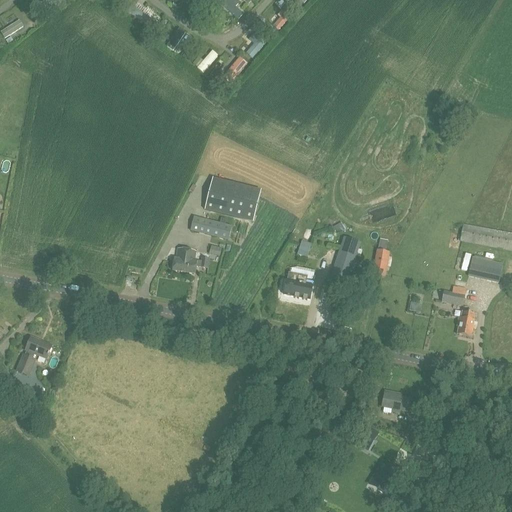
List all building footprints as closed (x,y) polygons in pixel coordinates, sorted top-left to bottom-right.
[(239,5),(240,5),(236,0),(228,0),(226,2),(241,22),(247,17),(239,5)] [(302,6),(297,1),(293,5),(298,10),(302,6)] [(277,8),(284,18),(289,14),(282,4),(277,8)] [(207,14),(214,18),(218,13),(211,8),(207,14)] [(23,17),(31,32),(39,28),(32,13),(23,17)] [(6,31),(6,40),(16,39),(16,31),(6,31)] [(241,75),(245,71),(233,61),(230,65),(241,75)] [(222,75),(216,70),(210,78),(216,83),(222,75)] [(213,179),(211,184),(205,210),(220,215),(228,217),(251,223),(256,205),(260,190),(213,179)] [(377,227),(400,218),(396,207),(379,213),(380,217),(374,219),(377,227)] [(204,235),(228,241),(232,226),(208,220),(208,221),(206,220),(194,217),(190,231),(203,234),(204,235)] [(332,228),(336,235),(345,230),(341,223),(332,228)] [(460,242),(511,251),(511,233),(463,225),(460,242)] [(373,274),(385,276),(389,253),(386,252),(388,240),(380,239),(378,251),(377,251),(373,274)] [(209,254),(219,257),(222,249),(211,246),(209,254)] [(297,255),(307,258),(310,250),(300,246),(297,255)] [(172,271),(195,275),(197,267),(201,268),(208,269),(210,259),(201,258),(200,263),(194,262),(196,252),(178,249),(176,259),(174,259),(172,271)] [(326,289),(344,295),(354,266),(356,266),(358,259),(356,259),(357,257),(339,251),(326,289)] [(493,270),(495,263),(472,258),(471,265),(468,277),(498,284),(501,272),(493,270)] [(285,295),(309,299),(312,289),(313,283),(306,282),(307,277),(289,274),(285,295)] [(442,303),(463,307),(467,287),(459,285),(458,287),(453,286),(452,293),(444,291),(442,303)] [(475,337),(477,324),(474,323),(474,321),(475,314),(462,312),(461,319),(458,318),(457,326),(459,327),(457,335),(471,338),(472,336),(475,337)] [(16,372),(29,378),(36,360),(33,359),(35,355),(47,360),(52,346),(31,338),(25,351),(26,352),(25,355),(23,354),(16,372)] [(392,412),(399,413),(400,411),(408,412),(410,400),(398,397),(399,394),(385,392),(382,407),(393,409),(392,412)] [(10,397),(5,401),(9,405),(14,401),(10,397)] [(429,430),(411,424),(406,438),(424,444),(429,430)] [(355,443),(369,451),(376,440),(361,431),(355,443)] [(382,463),(372,479),(380,484),(377,489),(386,494),(399,474),(382,463)]
